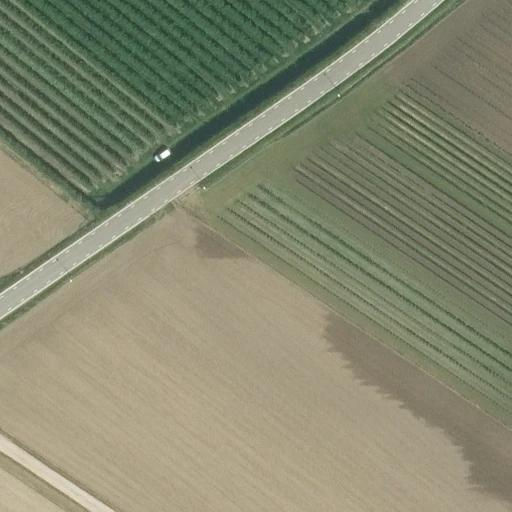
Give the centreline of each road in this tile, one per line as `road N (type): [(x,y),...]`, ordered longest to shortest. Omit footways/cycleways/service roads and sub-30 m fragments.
road 1 (tertiary): [(0,306),(428,0)]
road 2 (track): [(0,443),(100,511)]
